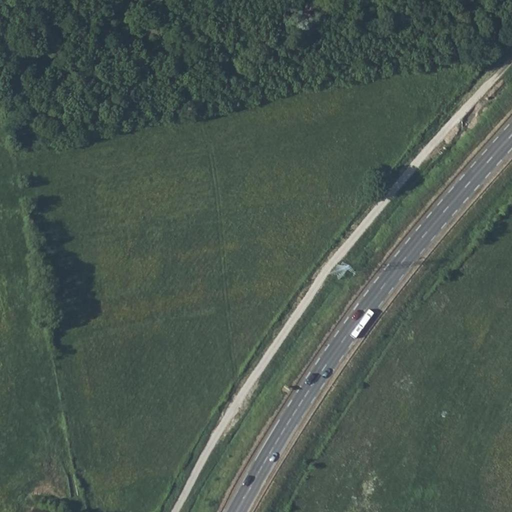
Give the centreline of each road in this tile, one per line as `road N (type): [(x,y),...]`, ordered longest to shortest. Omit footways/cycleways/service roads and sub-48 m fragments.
road 1 (track): [(174,511),(248,381),(326,268),(511,57)]
road 2 (secondary): [(237,511),(349,332),(511,135)]
